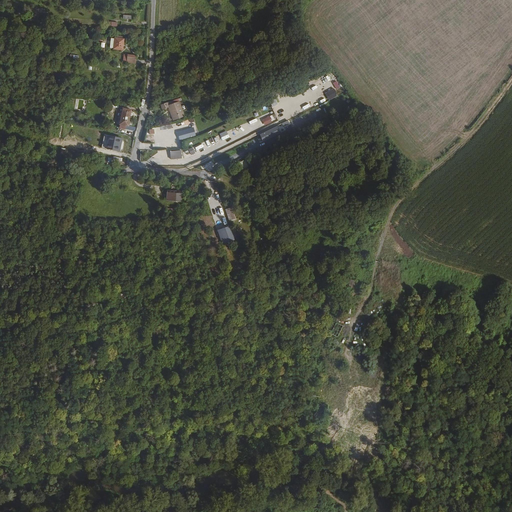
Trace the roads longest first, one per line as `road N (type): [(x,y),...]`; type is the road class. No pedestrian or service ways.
road 1 (track): [(511,77),(466,138),(339,248),(299,243),(226,181),(187,170),(133,170)]
road 2 (track): [(339,248),(446,266),(511,289)]
road 3 (residential): [(133,170),(154,0)]
